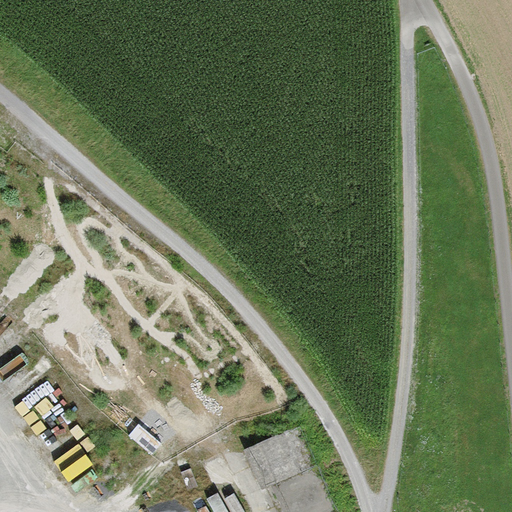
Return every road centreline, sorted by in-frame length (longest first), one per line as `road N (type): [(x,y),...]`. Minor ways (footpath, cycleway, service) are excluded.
road 1 (track): [(369,511),(329,421),(225,279),(0,93)]
road 2 (track): [(379,511),(405,302),(403,20),(411,0)]
road 3 (track): [(511,341),(488,140),(419,0)]
